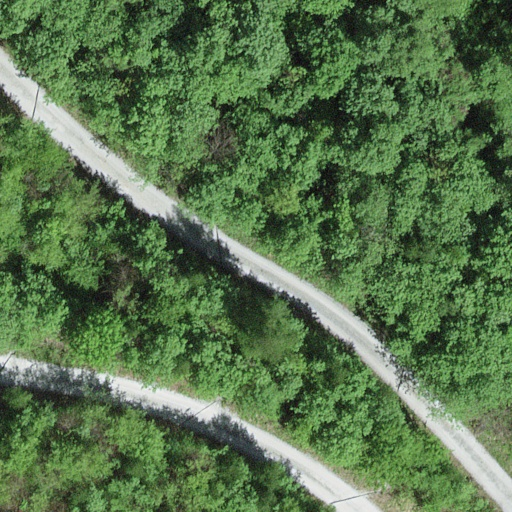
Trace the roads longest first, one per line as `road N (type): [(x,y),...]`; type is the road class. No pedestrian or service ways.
road 1 (track): [(511,502),(366,336),(84,145),(0,53)]
road 2 (track): [(0,372),(141,405),(302,464),(348,511)]
